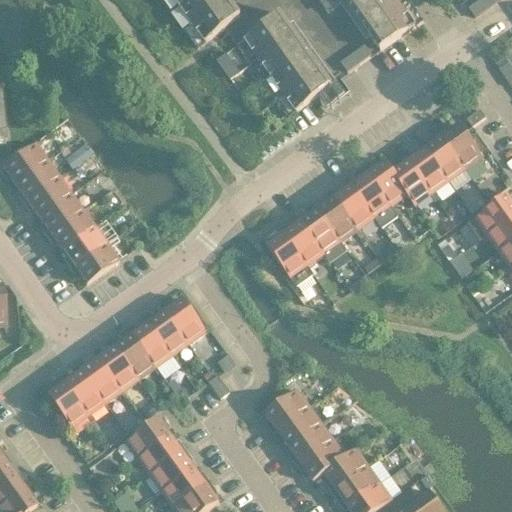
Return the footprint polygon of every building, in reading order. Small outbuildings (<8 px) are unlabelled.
[(423,25),(405,0),(160,0),(197,52),(225,32),(288,121),(380,55),(423,25)] [(487,0),(484,0),(478,5),(484,13),(493,7),(487,0)] [(478,5),(469,11),(475,20),(484,13),(478,5)] [(499,72),(505,81),(511,75),(511,70),(508,65),(499,72)] [(480,113),(467,122),(472,130),(485,121),(480,113)] [(446,132),(439,137),(465,173),(483,161),(459,128),(448,135),(446,132)] [(435,145),(425,152),(449,185),(465,173),(439,137),(432,141),(435,145)] [(14,188),(47,164),(35,146),(12,162),(0,171),(0,175),(3,180),(7,178),(14,188)] [(82,163),(91,157),(85,148),(76,155),(82,163)] [(413,156),(406,160),(432,197),(449,185),(425,152),(415,159),(413,156)] [(402,169),(393,175),(392,176),(408,198),(407,199),(415,209),(432,197),(406,160),(399,165),(402,169)] [(18,200),(22,207),(59,181),(47,164),(14,188),(21,198),(18,200)] [(372,169),(365,173),(391,210),(407,199),(408,198),(392,176),(393,175),(385,164),(374,172),(372,169)] [(361,182),(351,189),(375,222),(391,210),(365,173),(358,178),(361,182)] [(59,181),(22,207),(27,213),(31,211),(38,221),(71,197),(59,181)] [(338,193),(332,197),(358,234),(375,222),(351,189),(341,196),(338,193)] [(41,233),(46,240),(83,214),(71,197),(38,221),(45,231),(41,233)] [(327,206),(317,213),(341,246),(358,234),(332,197),(325,202),(327,206)] [(474,222),(486,239),(511,220),(511,205),(507,198),(474,222)] [(302,212),(296,217),(298,221),(305,216),(302,212)] [(305,216),(298,221),(325,258),(341,246),(317,213),(308,220),(305,216)] [(54,244),(61,254),(94,230),(83,214),(46,240),(51,247),(54,244)] [(511,220),(486,239),(498,256),(511,245),(511,220)] [(294,230),(284,237),(308,270),(325,258),(298,221),(292,226),(294,230)] [(65,266),(70,273),(106,247),(94,230),(61,254),(69,264),(65,266)] [(291,282),(308,270),(284,237),(274,244),(272,240),(264,246),(291,282)] [(464,278),(474,270),(459,251),(466,245),(460,238),(443,252),(464,278)] [(384,250),(383,255),(388,262),(398,255),(391,245),(384,250)] [(511,245),(498,256),(510,272),(511,271),(511,245)] [(119,264),(106,247),(70,273),(75,280),(78,277),(86,288),(119,264)] [(475,282),(466,288),(469,292),(473,298),(482,292),(475,282)] [(170,306),(163,311),(189,348),(207,335),(183,302),(172,310),(170,306)] [(163,311),(156,316),(159,320),(149,327),(173,360),(189,348),(163,311)] [(156,372),(173,360),(149,327),(139,334),(137,330),(130,335),(156,372)] [(140,383),(156,372),(130,335),(123,340),(126,343),(116,350),(140,383)] [(123,395),(140,383),(116,350),(106,357),(103,354),(97,359),(123,395)] [(106,407),(123,395),(97,359),(90,364),(93,367),(83,374),(106,407)] [(228,359),(218,366),(225,375),(234,368),(228,359)] [(90,419),(106,407),(83,374),(73,381),(70,378),(64,383),(90,419)] [(208,375),(203,378),(208,385),(213,382),(208,375)] [(221,402),(230,396),(217,379),(209,385),(221,402)] [(72,432),(90,419),(64,383),(57,387),(59,391),(49,398),(72,432)] [(183,391),(175,396),(181,404),(189,398),(183,391)] [(269,430),(273,437),(310,411),(298,393),(264,417),(272,428),(269,430)] [(310,411),(273,437),(278,444),(282,441),(289,451),(322,427),(310,411)] [(125,445),(138,463),(171,439),(164,429),(167,427),(162,419),(125,445)] [(292,463),(297,470),(334,444),(322,427),(289,451),(296,461),(292,463)] [(138,463),(150,479),(186,453),(181,446),(178,449),(171,439),(138,463)] [(105,443),(101,447),(105,453),(110,450),(105,443)] [(313,485),(324,477),(323,476),(346,460),(345,460),(334,444),(297,470),(302,477),(306,474),(313,485)] [(327,489),(332,496),(368,469),(356,452),(345,460),(346,460),(323,476),(324,477),(330,486),(327,489)] [(150,479),(162,496),(195,472),(187,462),(191,460),(186,453),(150,479)] [(7,462),(3,456),(0,457),(0,483),(11,475),(4,465),(7,462)] [(340,500),(347,510),(380,486),(368,469),(332,496),(337,502),(340,500)] [(173,511),(210,486),(205,479),(202,482),(195,472),(162,496),(173,511)] [(18,485),(11,475),(0,483),(0,508),(27,489),(22,483),(18,485)] [(428,478),(420,483),(423,488),(426,491),(431,488),(434,486),(434,485),(431,481),(429,477),(428,478)] [(215,493),(210,486),(173,511),(210,511),(219,506),(211,495),(215,493)] [(380,511),(393,503),(380,486),(347,510),(348,511),(380,511)] [(32,496),(27,489),(0,508),(0,511),(32,511),(36,509),(28,499),(32,496)] [(416,498),(409,503),(415,511),(441,511),(429,494),(419,502),(416,498)] [(126,496),(114,505),(119,511),(137,511),(138,511),(126,496)] [(405,511),(404,511),(415,511),(409,503),(403,508),(405,511)]
